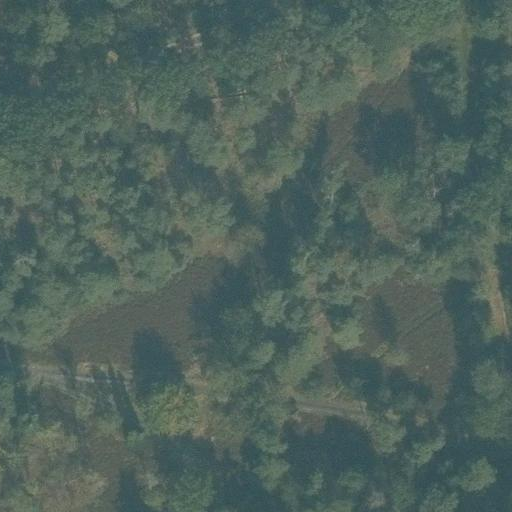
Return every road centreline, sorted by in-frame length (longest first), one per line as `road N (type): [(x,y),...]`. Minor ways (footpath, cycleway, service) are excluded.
road 1 (track): [(428,0),(398,75),(292,195),(225,335),(209,398)]
road 2 (track): [(0,110),(306,0)]
road 3 (track): [(502,271),(466,37),(443,0)]
